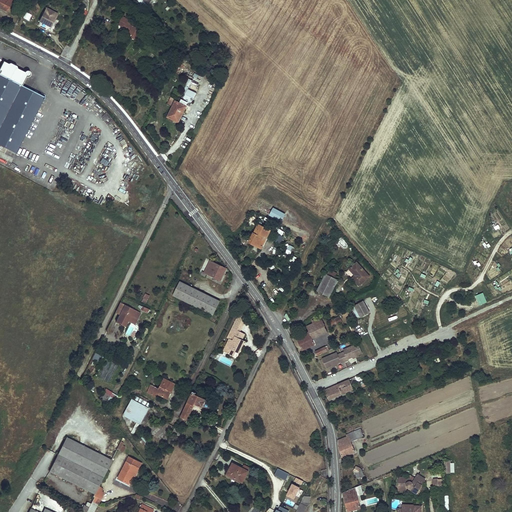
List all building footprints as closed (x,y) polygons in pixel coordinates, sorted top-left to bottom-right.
[(0,0),(0,8),(8,12),(12,2),(11,2),(12,0),(0,0)] [(139,0),(136,0),(135,2),(143,10),(147,6),(139,0)] [(46,8),(39,21),(51,27),(57,14),(46,8)] [(22,17),(28,21),(32,15),(26,11),(22,17)] [(135,22),(122,16),(118,25),(131,30),(129,34),(133,35),(132,38),(137,40),(141,32),(136,30),(137,28),(133,26),(135,22)] [(40,95),(22,86),(27,77),(28,77),(29,77),(29,76),(30,76),(30,75),(31,74),(30,73),(30,72),(30,71),(29,71),(28,71),(27,71),(26,71),(25,71),(25,72),(17,69),(16,66),(10,63),(7,64),(3,62),(0,68),(0,145),(16,154),(45,98),(40,95)] [(185,95),(182,102),(191,106),(194,99),(185,95)] [(175,101),(168,117),(179,123),(186,107),(175,101)] [(104,111),(99,117),(103,120),(108,115),(104,111)] [(175,166),(181,157),(177,155),(172,164),(175,166)] [(273,209),(270,215),(282,221),(285,215),(276,211),(273,209)] [(254,233),(249,243),(255,245),(262,248),(271,231),(261,226),(262,225),(265,226),(267,222),(262,219),(255,234),(254,233)] [(277,234),(273,240),(280,243),(283,237),(277,234)] [(201,272),(208,258),(205,256),(198,271),(201,272)] [(208,258),(201,272),(202,273),(202,274),(205,276),(206,273),(220,281),(227,268),(208,258)] [(355,262),(348,269),(354,275),(351,278),(357,286),(368,276),(355,262)] [(330,269),(327,275),(334,278),(337,272),(330,269)] [(334,278),(327,275),(324,273),(315,291),(322,294),(328,297),(333,286),(336,279),(334,278)] [(220,301),(180,282),(173,296),(213,315),(220,301)] [(475,295),(478,305),(486,302),(483,292),(475,295)] [(370,312),(364,301),(354,306),(360,317),(370,312)] [(140,313),(124,305),(115,322),(125,327),(129,319),(132,317),(137,319),(140,313)] [(237,317),(235,323),(243,327),(245,323),(248,320),(242,313),(237,317)] [(337,313),(327,319),(331,327),(342,321),(337,313)] [(309,332),(296,338),(302,351),(314,345),(311,339),(326,332),(319,316),(311,320),(313,324),(307,326),(309,332)] [(235,323),(232,327),(241,332),(243,327),(235,323)] [(242,339),(245,334),(241,332),(232,327),(227,338),(229,339),(223,351),(233,356),(236,352),(239,353),(243,346),(240,344),(242,339)] [(362,353),(358,343),(343,349),(344,351),(341,353),(345,362),(348,361),(348,359),(352,357),(357,355),(362,353)] [(315,352),(317,356),(326,352),(324,347),(315,352)] [(322,359),(326,368),(331,366),(336,364),(340,362),(341,364),(345,362),(341,353),(337,354),(337,352),(322,359)] [(153,372),(147,383),(151,384),(147,392),(150,393),(154,386),(158,388),(163,378),(153,372)] [(362,374),(324,391),(329,400),(354,389),(352,384),(360,381),(364,379),(362,374)] [(154,386),(150,393),(155,396),(157,392),(167,397),(174,383),(163,378),(158,388),(154,386)] [(105,394),(114,399),(117,395),(107,389),(105,394)] [(195,392),(193,391),(179,418),(186,422),(195,404),(202,406),(205,400),(194,394),(195,392)] [(134,395),(132,399),(149,409),(151,404),(134,395)] [(62,408),(68,411),(74,400),(68,396),(62,408)] [(141,424),(149,409),(132,399),(123,415),(141,424)] [(90,416),(103,431),(114,422),(102,407),(90,416)] [(182,430),(176,427),(172,434),(179,437),(182,430)] [(339,448),(342,457),(355,451),(351,442),(363,436),(360,429),(346,435),(347,437),(338,441),(339,448)] [(95,494),(112,461),(67,438),(59,455),(50,472),(95,494)] [(121,442),(117,448),(123,452),(127,446),(121,442)] [(141,463),(129,457),(127,462),(118,479),(128,484),(132,476),(131,475),(135,466),(139,469),(141,463)] [(242,468),(232,463),(227,474),(243,482),(250,468),(244,465),(242,468)] [(358,479),(364,476),(361,469),(356,466),(354,470),(358,479)] [(274,475),(286,480),(289,474),(278,468),(274,475)] [(420,496),(425,488),(422,486),(425,481),(425,479),(418,475),(415,479),(411,476),(410,478),(399,478),(398,489),(406,489),(407,488),(408,488),(409,488),(410,489),(410,488),(411,488),(412,488),(414,489),(412,491),(416,494),(420,496)] [(287,495),(295,499),(301,487),(293,482),(287,495)] [(347,511),(361,507),(358,496),(363,493),(361,485),(342,493),(347,511)] [(99,489),(95,497),(100,500),(104,492),(99,489)] [(304,494),(295,511),(304,511),(307,506),(310,504),(310,497),(304,494)] [(93,511),(100,500),(95,497),(87,511),(93,511)]
